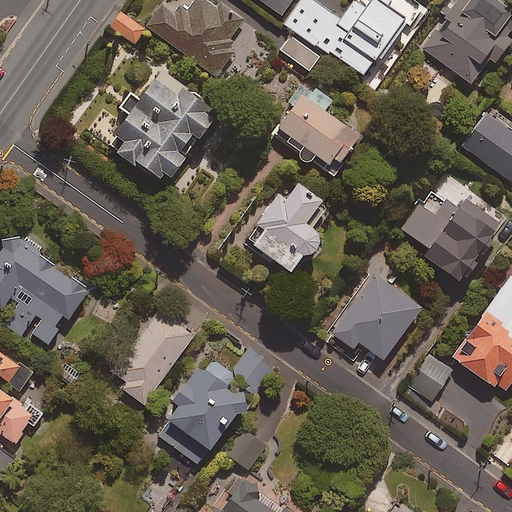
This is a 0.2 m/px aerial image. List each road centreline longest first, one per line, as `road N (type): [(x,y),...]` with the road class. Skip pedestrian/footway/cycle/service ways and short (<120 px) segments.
road 1 (residential): [(0,135),(511,511)]
road 2 (tertiary): [(80,0),(0,114)]
